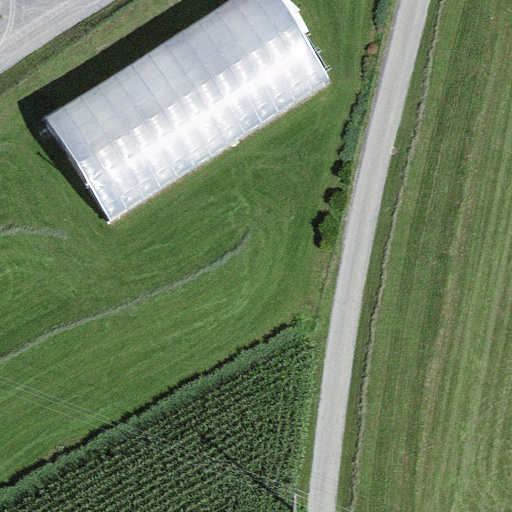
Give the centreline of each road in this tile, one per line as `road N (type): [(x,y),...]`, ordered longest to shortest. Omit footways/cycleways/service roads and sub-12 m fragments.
road 1 (unclassified): [(414,0),(343,317),(321,511)]
road 2 (track): [(0,72),(108,0)]
